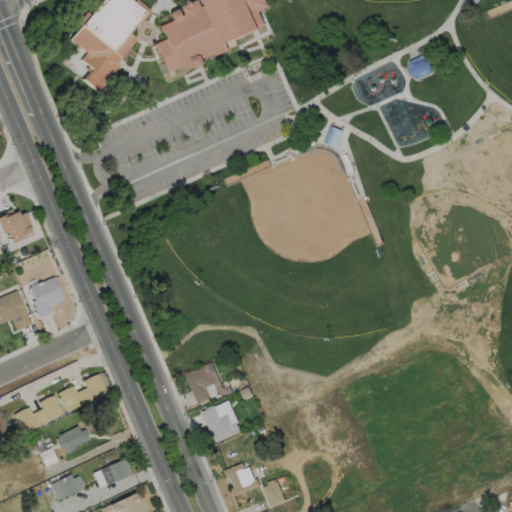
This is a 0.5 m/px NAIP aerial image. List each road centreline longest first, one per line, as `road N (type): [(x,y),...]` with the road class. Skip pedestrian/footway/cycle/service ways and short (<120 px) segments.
road 1 (primary): [(0,85),(179,511)]
road 2 (primary): [(211,511),(44,110)]
